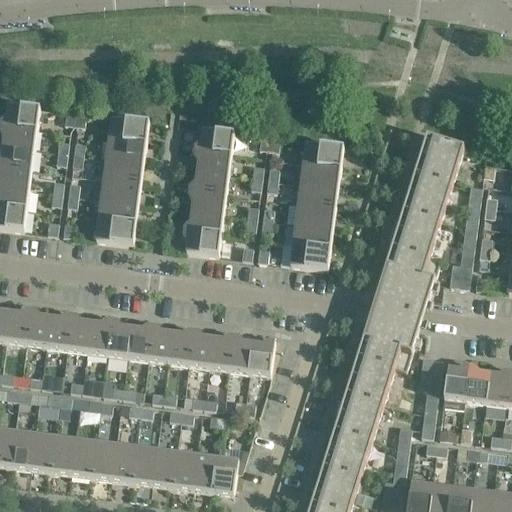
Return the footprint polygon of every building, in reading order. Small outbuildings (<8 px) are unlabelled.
[(1,130),(39,135),(42,114),(9,109),(8,120),(2,126),(1,130)] [(78,118),(68,117),(66,130),(76,131),(78,118)] [(78,118),(76,131),(86,132),(87,119),(78,118)] [(111,144),(148,149),(149,144),(144,138),(146,127),(113,123),(111,144)] [(4,151),(36,155),(39,135),(1,130),(1,135),(5,141),(4,151)] [(236,139),(203,135),(202,145),(196,151),(195,155),(233,160),(236,139)] [(431,263),(460,169),(465,153),(448,147),(449,146),(429,139),(428,144),(427,144),(394,251),(431,263)] [(272,143),(262,142),(260,155),(270,156),(272,143)] [(272,143),(270,156),(280,157),(281,145),(272,143)] [(111,144),(108,164),(140,168),(142,159),(148,153),(148,149),(111,144)] [(59,158),(69,159),(71,148),(61,146),(59,158)] [(75,160),(85,161),(87,150),(77,148),(75,160)] [(305,169),(342,174),(343,169),(339,163),(340,152),(311,148),(308,148),(305,169)] [(0,171),(34,175),(36,155),(4,151),(3,161),(0,163),(0,171)] [(233,160),(195,155),(195,160),(199,166),(198,176),(230,180),(233,160)] [(58,170),(68,171),(69,159),(59,158),(58,170)] [(85,161),(75,160),(74,172),(84,173),(85,161)] [(105,185),(143,189),(144,185),(139,178),(140,168),(108,164),(105,185)] [(305,169),(302,189),(335,194),(336,184),(342,178),(342,174),(305,169)] [(0,182),(0,191),(31,196),(34,175),(0,171),(0,181),(0,182)] [(255,171),(253,183),(263,184),(265,173),(255,171)] [(486,172),(484,183),(495,184),(496,174),(486,172)] [(269,185),(279,187),(281,175),(271,173),(269,185)] [(230,180),(198,176),(197,186),(191,191),(190,196),(228,200),(230,180)] [(263,184),(253,183),(252,195),(262,196),(263,184)] [(105,185),(103,205),(135,209),(137,199),(142,194),(143,189),(105,185)] [(279,187),(269,185),(268,197),(278,198),(279,187)] [(56,187),(54,199),(64,200),(66,188),(56,187)] [(70,201),(80,202),(81,190),(71,189),(70,201)] [(300,210),(337,214),(338,210),(334,203),(335,194),(302,189),(300,210)] [(0,212),(29,216),(31,196),(0,191),(0,212)] [(482,201),(483,193),(471,192),(470,200),(482,201)] [(228,200),(190,196),(190,200),(194,207),(193,217),(225,221),(228,200)] [(64,200),(54,199),(53,211),(63,212),(64,200)] [(481,209),(482,201),(470,200),(469,208),(481,209)] [(80,202),(70,201),(68,213),(78,214),(80,202)] [(487,213),(497,214),(498,204),(488,203),(487,213)] [(103,205),(100,225),(138,230),(138,225),(134,219),(135,209),(103,205)] [(469,208),(468,215),(480,217),(481,209),(469,208)] [(297,230),(330,234),(331,224),(337,219),(337,214),(300,210),(297,230)] [(0,233),(26,237),(29,216),(0,212),(0,233)] [(250,212),(248,224),(258,225),(260,213),(250,212)] [(497,214),(487,213),(485,223),(495,225),(497,214)] [(264,226),(274,227),(275,215),(266,214),(264,226)] [(479,225),(480,217),(468,215),(467,223),(479,225)] [(186,232),(185,236),(223,241),(225,221),(193,217),(191,226),(186,232)] [(466,231),(478,233),(479,225),(467,223),(466,231)] [(258,225),(248,224),(247,235),(257,237),(258,225)] [(98,246),(130,251),(131,240),(137,234),(138,230),(100,225),(98,246)] [(274,227),(264,226),(262,238),(272,239),(274,227)] [(49,240),(59,241),(60,229),(51,227),(49,240)] [(65,242),(75,243),(76,231),(66,229),(65,242)] [(297,230),(294,250),(332,255),(333,250),(328,244),(330,234),(297,230)] [(477,241),(478,233),(466,231),(465,239),(477,241)] [(223,241),(185,236),(184,241),(189,247),(187,258),(220,262),(223,241)] [(464,247),(476,248),(477,241),(465,239),(464,247)] [(481,254),(491,255),(493,245),(483,243),(481,254)] [(475,256),(476,248),(464,247),(463,255),(475,256)] [(292,271),(324,276),(326,265),(331,259),(332,255),(294,250),(292,271)] [(394,251),(382,289),(376,307),(422,321),(425,322),(425,321),(442,265),(441,265),(441,266),(431,263),(394,251)] [(243,265),(253,267),(254,254),(245,252),(243,265)] [(270,256),(260,254),(259,267),(269,268),(270,256)] [(491,255),(481,254),(480,264),(490,265),(491,255)] [(463,255),(462,263),(474,264),(475,256),(463,255)] [(473,272),(474,264),(462,263),(461,270),(463,271),(473,272)] [(459,293),(460,283),(451,282),(450,292),(459,293)] [(471,285),(461,284),(460,283),(459,293),(470,294),(471,285)] [(478,283),(476,293),(486,295),(488,284),(478,283)] [(374,315),(373,317),(359,363),(396,374),(406,377),(406,378),(407,378),(425,322),(422,321),(376,307),(374,315)] [(0,348),(7,349),(11,317),(2,316),(0,313),(0,348)] [(21,318),(11,317),(7,349),(28,352),(32,314),(28,314),(21,318)] [(28,352),(48,354),(52,322),(42,321),(37,315),(32,314),(28,352)] [(48,354),(68,357),(73,320),(68,319),(62,323),(52,322),(48,354)] [(68,357),(88,359),(92,327),(83,326),(77,320),(73,320),(68,357)] [(88,359),(109,362),(113,325),(109,324),(102,328),(92,327),(88,359)] [(109,362),(129,365),(133,332),(123,331),(118,325),(113,325),(109,362)] [(129,365),(149,367),(154,330),(150,329),(143,334),(133,332),(129,365)] [(149,367),(170,370),(174,338),(164,336),(158,331),(154,330),(149,367)] [(170,370),(190,372),(195,335),(190,335),(183,339),(174,338),(170,370)] [(190,372),(210,375),(214,343),(204,342),(199,336),(195,335),(190,372)] [(210,375),(230,378),(235,340),(231,340),(224,344),(214,343),(210,375)] [(230,378),(251,380),(255,348),(245,347),(239,341),(235,340),(230,378)] [(264,349),(255,348),(251,380),(272,383),(277,345),(275,345),(271,345),(264,349)] [(359,363),(312,511),(352,511),(396,374),(359,363)] [(424,365),(423,374),(431,375),(433,366),(424,365)] [(444,367),(433,366),(431,375),(432,375),(443,377),(444,367)] [(465,416),(466,408),(471,370),(467,370),(460,374),(449,373),(444,413),(465,416)] [(486,411),(491,378),(481,377),(476,371),(471,370),(466,408),(486,411)] [(507,413),(511,376),(507,375),(500,379),(491,378),(486,411),(507,413)] [(15,380),(4,379),(2,389),(14,390),(15,380)] [(31,392),(43,394),(44,384),(32,382),(31,392)] [(56,385),(44,384),(43,394),(55,395),(56,385)] [(71,398),(83,399),(84,389),(73,388),(71,398)] [(440,397),(441,390),(431,388),(427,388),(426,395),(440,397)] [(96,391),(84,389),(83,399),(95,401),(96,391)] [(112,403),(124,404),(125,394),(113,393),(112,403)] [(137,396),(125,394),(124,404),(136,406),(137,396)] [(21,397),(9,395),(8,405),(20,407),(21,397)] [(439,405),(440,397),(426,395),(425,403),(439,405)] [(33,398),(21,397),(20,407),(32,408),(33,398)] [(153,408),(164,409),(166,400),(154,398),(153,408)] [(178,401),(166,400),(164,409),(176,411),(178,401)] [(61,402),(49,401),(48,411),(60,412),(61,402)] [(73,404),(61,402),(60,412),(72,414),(73,404)] [(193,413),(205,415),(206,405),(194,403),(193,413)] [(425,403),(424,411),(438,413),(439,405),(425,403)] [(218,406),(206,405),(205,415),(217,416),(218,406)] [(102,407),(90,406),(89,416),(101,417),(102,407)] [(114,409),(102,407),(101,417),(113,419),(114,409)] [(235,419),(245,420),(247,408),(237,407),(235,419)] [(257,409),(247,408),(245,420),(255,421),(257,409)] [(143,413),(131,411),(129,421),(141,422),(143,413)] [(437,421),(438,413),(424,411),(423,419),(437,421)] [(154,414),(143,413),(141,422),(153,424),(154,414)] [(183,418),(171,416),(170,426),(182,428),(183,418)] [(195,419),(183,418),(182,428),(194,429),(195,419)] [(422,427),(436,429),(437,421),(423,419),(422,427)] [(210,431),(222,433),(224,423),(212,421),(210,431)] [(224,423),(222,433),(234,434),(235,425),(224,423)] [(435,437),(436,429),(422,427),(421,435),(435,437)] [(412,442),(413,435),(401,433),(400,441),(412,442)] [(462,433),(460,447),(470,448),(472,434),(462,433)] [(7,474),(11,474),(16,437),(0,434),(0,467),(1,468),(7,474)] [(421,435),(420,443),(434,445),(435,437),(421,435)] [(440,445),(456,447),(457,437),(441,435),(440,445)] [(16,437),(11,474),(16,475),(22,470),(32,472),(36,439),(16,437)] [(56,442),(36,439),(32,472),(42,473),(47,479),(52,479),(56,442)] [(411,450),(412,442),(400,441),(399,449),(411,450)] [(77,444),(56,442),(52,479),(56,480),(63,476),(73,477),(77,444)] [(502,453),(503,443),(493,442),(491,452),(502,453)] [(511,453),(511,444),(503,443),(502,453),(511,454),(511,453)] [(77,444),(73,477),(83,478),(88,484),(92,485),(97,447),(77,444)] [(117,450),(97,447),(92,485),(97,485),(104,481),(113,482),(117,450)] [(411,450),(399,449),(398,457),(410,458),(411,450)] [(138,452),(117,450),(113,482),(123,483),(128,489),(133,490),(138,452)] [(439,451),(428,450),(427,460),(437,461),(439,451)] [(439,451),(437,461),(447,462),(449,452),(439,451)] [(138,452),(133,490),(137,490),(144,486),(154,487),(158,455),(138,452)] [(178,458),(158,455),(154,487),(163,489),(169,494),(173,495),(178,458)] [(479,456),(469,455),(468,465),(478,466),(479,456)] [(479,456),(478,466),(488,467),(489,457),(479,456)] [(409,466),(410,458),(398,457),(397,464),(409,466)] [(198,460),(178,458),(173,495),(178,496),(185,491),(194,492),(198,460)] [(219,463),(198,460),(194,492),(204,494),(209,500),(214,500),(219,463)] [(240,465),(219,463),(214,500),(218,501),(225,496),(236,498),(240,465)] [(409,466),(397,464),(396,472),(408,474),(409,466)] [(407,482),(408,474),(396,472),(395,480),(407,482)] [(394,488),(396,488),(406,490),(407,482),(395,480),(394,488)] [(430,511),(434,490),(412,488),(409,511),(430,511)] [(451,511),(454,493),(434,490),(430,511),(451,511)] [(472,511),(474,495),(454,493),(451,511),(472,511)] [(492,511),(494,498),(474,495),(472,511),(492,511)] [(511,511),(511,500),(494,498),(492,511),(511,511)]
